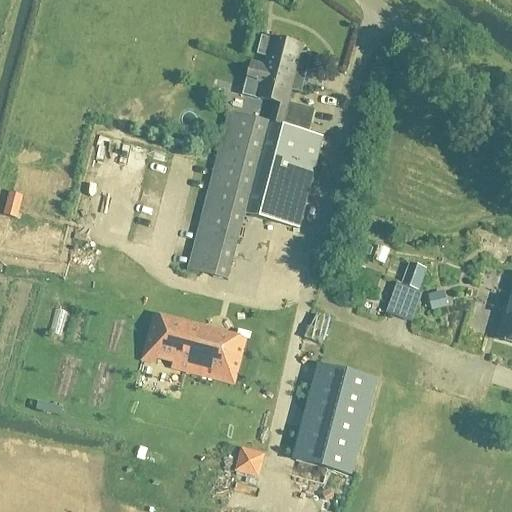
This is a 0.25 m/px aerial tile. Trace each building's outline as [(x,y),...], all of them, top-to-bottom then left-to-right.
[(273,38),(273,40),(263,37),(258,53),(268,56),(265,67),(265,68),(284,73),(283,77),(293,80),(291,90),(301,92),(311,57),(300,54),(302,46),(273,38)] [(265,68),(265,67),(251,63),(247,81),(261,85),(257,99),(272,103),(267,123),(310,132),(316,110),(288,103),(291,90),(301,93),(301,92),(291,90),(293,80),(283,77),(284,73),(265,68)] [(310,132),(267,123),(229,113),(187,271),(228,282),(246,216),(299,230),(324,136),(310,132)] [(410,264),(402,285),(417,291),(426,269),(410,264)] [(511,289),(498,339),(511,342),(511,289)] [(440,293),(428,296),(431,311),(443,308),(440,293)] [(437,341),(455,347),(472,302),(454,295),(437,341)] [(152,321),(142,360),(157,364),(158,359),(173,363),(171,368),(234,385),(244,346),(152,321)] [(257,345),(256,392),(276,393),(277,346),(257,345)] [(377,383),(320,368),(294,465),(351,480),(377,383)] [(420,391),(414,409),(446,421),(453,402),(420,391)] [(453,511),(456,498),(411,491),(407,511),(453,511)]
